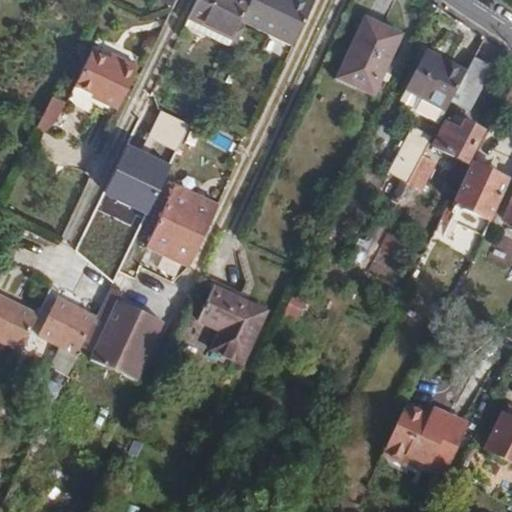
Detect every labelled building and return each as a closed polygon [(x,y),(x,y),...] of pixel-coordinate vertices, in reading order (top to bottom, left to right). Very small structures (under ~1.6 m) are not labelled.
[(241,12),(246,0),(194,0),(186,18),(228,39),(241,12)] [(246,0),(241,12),(293,39),(303,19),(313,0),(246,0)] [(367,20),(337,80),(374,99),(404,38),(367,20)] [(109,55),(91,45),(75,79),(117,99),(135,62),(112,49),(109,55)] [(429,49),(402,99),(438,122),(450,99),(465,70),(429,49)] [(465,70),(450,99),(467,109),(491,64),(474,55),(465,70)] [(68,143),(102,104),(81,86),(48,125),(68,143)] [(50,130),(64,100),(52,94),(37,125),(50,130)] [(403,118),(395,114),(380,142),(400,152),(397,157),(402,160),(410,144),(423,150),(431,136),(402,120),(403,118)] [(461,122),(448,116),(434,143),(466,159),(482,130),(463,120),(461,122)] [(437,162),(421,153),(406,182),(422,190),(437,162)] [(149,212),(162,184),(118,162),(104,190),(149,212)] [(500,191),(469,175),(450,213),(481,228),(500,191)] [(176,178),(146,240),(191,261),(221,200),(176,178)] [(511,198),(498,229),(511,235),(511,198)] [(96,314),(82,343),(93,348),(91,356),(133,378),(163,319),(118,297),(122,289),(111,283),(96,314)] [(268,316),(213,291),(199,324),(220,335),(212,353),(243,368),(268,316)] [(0,293),(0,338),(20,349),(38,312),(0,293)] [(57,294),(38,333),(77,353),(82,343),(96,314),(57,294)] [(511,418),(499,411),(480,446),(511,461),(511,418)] [(399,412),(375,461),(408,475),(411,467),(436,478),(458,431),(436,420),(433,429),(399,412)]
